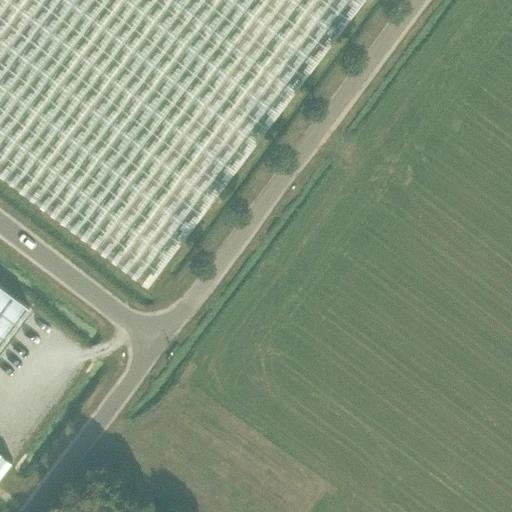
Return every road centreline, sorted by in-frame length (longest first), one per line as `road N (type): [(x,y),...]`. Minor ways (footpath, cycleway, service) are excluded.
road 1 (unclassified): [(154,341),(412,0)]
road 2 (unclassified): [(27,511),(154,341)]
road 3 (unclassified): [(154,341),(0,224)]
